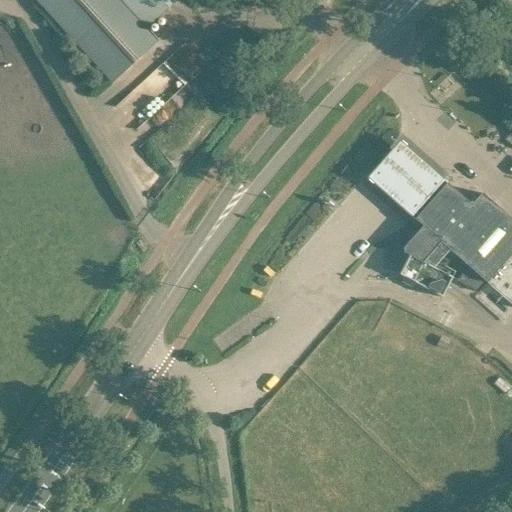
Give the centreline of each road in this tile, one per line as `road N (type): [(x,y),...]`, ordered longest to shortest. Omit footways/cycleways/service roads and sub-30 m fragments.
road 1 (secondary): [(227,213),(433,0)]
road 2 (secondary): [(397,0),(298,102),(248,168),(227,213)]
road 3 (unclassified): [(226,511),(208,398),(136,348)]
road 4 (secondary): [(21,511),(136,348)]
road 5 (secondary): [(136,348),(227,213)]
